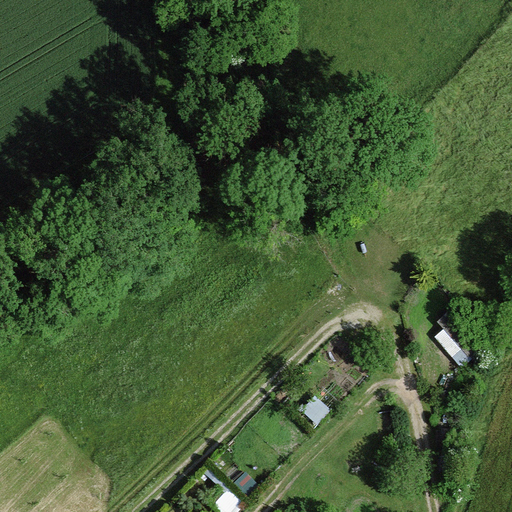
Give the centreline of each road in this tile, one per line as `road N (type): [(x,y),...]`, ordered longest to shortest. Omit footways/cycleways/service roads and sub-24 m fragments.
road 1 (track): [(417,417),(400,340),(388,319),(359,308),(152,511)]
road 2 (track): [(435,511),(420,425),(409,402),(396,397),(356,416),(256,511)]
